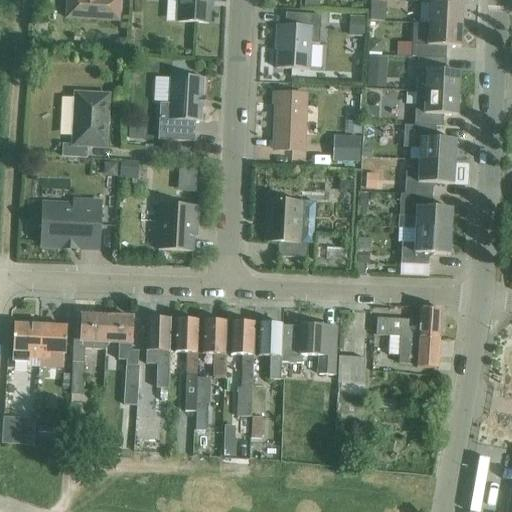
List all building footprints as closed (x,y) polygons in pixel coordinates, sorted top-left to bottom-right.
[(67,0),(67,19),(118,22),(119,0),(67,0)] [(179,0),(178,23),(208,25),(209,0),(179,0)] [(420,0),(421,4),(430,4),(429,25),(462,27),(463,6),(449,5),(448,0),(420,0)] [(285,15),(285,27),(277,26),(276,42),(278,42),(276,70),(309,72),(311,45),(319,45),(321,17),(285,15)] [(350,17),(349,37),(364,38),(365,18),(350,17)] [(414,25),(413,58),(418,59),(446,60),(446,48),(460,49),(462,27),(429,25),(414,25)] [(417,81),(416,93),(425,93),(458,95),(459,73),(446,73),(446,60),(418,59),(417,81)] [(204,80),(171,79),(169,105),(160,105),(158,142),(194,144),(195,122),(201,123),(204,80)] [(366,120),(378,121),(379,92),(367,92),(366,120)] [(416,93),(414,127),(436,128),(443,128),(443,116),(457,117),(458,95),(425,93),(416,93)] [(62,158),(87,160),(87,148),(105,149),(108,97),(75,95),(73,146),(63,146),(62,158)] [(276,95),(274,139),(276,139),(276,152),(304,153),(306,96),(276,95)] [(404,127),(403,148),(420,149),(419,162),(454,164),(456,142),(436,140),(436,128),(414,127),(404,127)] [(358,164),(359,139),(333,138),(332,163),(358,164)] [(406,174),(404,196),(432,197),(433,185),(453,186),(454,164),(419,162),(418,174),(406,174)] [(147,163),(125,164),(126,180),(149,178),(147,163)] [(199,192),(203,168),(185,165),(181,188),(199,192)] [(371,172),(371,186),(383,185),(382,171),(371,172)] [(120,198),(120,176),(111,176),(110,197),(120,198)] [(400,195),(399,217),(416,218),(415,231),(451,233),(452,210),(432,209),(432,197),(404,196),(400,195)] [(315,203),(301,203),(268,201),(267,228),(266,228),(265,243),(280,244),(279,258),(307,260),(308,245),(299,245),(300,219),(314,220),(315,203)] [(78,249),(100,249),(102,205),(73,204),(72,208),(41,207),(40,247),(61,248),(61,246),(78,247),(78,249)] [(158,252),(192,254),(193,228),(197,228),(198,208),(160,206),(158,252)] [(402,244),(401,266),(429,267),(429,255),(449,257),(451,233),(415,231),(415,245),(402,244)] [(330,242),(329,257),(348,258),(349,244),(330,242)] [(389,337),(389,338),(413,339),(439,340),(441,310),(420,309),(419,322),(377,320),(376,337),(389,337)] [(73,342),(71,396),(83,396),(84,350),(105,351),(105,345),(105,343),(107,318),(82,317),(80,342),(73,342)] [(105,343),(105,345),(118,345),(117,362),(125,362),(124,406),(137,407),(139,367),(137,367),(138,352),(131,352),(131,345),(132,319),(107,318),(105,343)] [(148,319),(147,367),(153,367),(158,368),(156,413),(168,413),(171,320),(148,319)] [(176,321),(175,354),(188,354),(184,421),(196,421),(197,380),(197,367),(198,321),(176,321)] [(224,387),(225,379),(226,322),(203,321),(202,355),(214,356),(214,387),(224,387)] [(252,390),(253,368),(254,324),(231,323),(230,356),(230,357),(242,357),(241,390),(237,390),(237,393),(238,393),(237,418),(251,419),(252,390)] [(281,364),(282,328),(282,326),(259,325),(258,358),(271,358),(270,381),(281,381),(281,364)] [(29,360),(40,360),(41,327),(14,326),(13,363),(29,364),(29,360)] [(302,328),(282,328),(281,364),(301,365),(302,357),(320,358),(319,376),(334,377),(335,351),(336,328),(302,326),(302,328)] [(41,327),(40,360),(49,361),(49,355),(66,356),(68,328),(41,327)] [(413,339),(389,338),(388,356),(399,357),(399,365),(417,366),(416,369),(438,370),(440,340),(439,340),(413,339)] [(337,396),(364,397),(365,360),(339,358),(337,396)] [(48,377),(65,379),(66,366),(50,364),(48,377)] [(208,380),(197,380),(196,421),(196,434),(207,435),(207,422),(207,420),(208,408),(208,380)] [(302,408),(286,407),(285,442),(301,443),(302,408)] [(6,415),(7,442),(37,441),(36,414),(6,415)] [(251,440),(261,440),(262,420),(252,419),(251,440)] [(227,444),(237,445),(239,424),(229,424),(227,444)]
